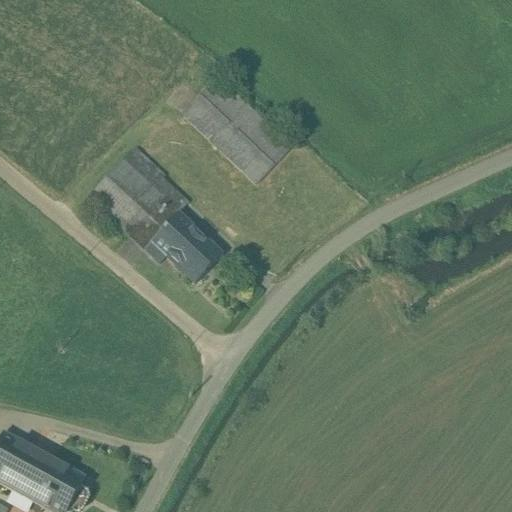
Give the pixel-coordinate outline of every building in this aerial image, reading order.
[(291,146),(219,78),(184,118),(255,187),(291,146)] [(164,202),(131,237),(136,243),(131,249),(139,257),(145,251),(156,262),(162,256),(151,245),(178,216),(187,206),(132,154),(123,164),(164,202)] [(164,202),(123,164),(90,200),(131,237),(164,202)] [(222,257),(178,216),(151,245),(162,256),(171,264),(194,286),(216,263),(222,257)] [(67,511),(85,481),(51,462),(3,435),(0,440),(0,485),(48,511),(67,511)] [(0,501),(0,511),(6,511),(9,505),(0,501)]
